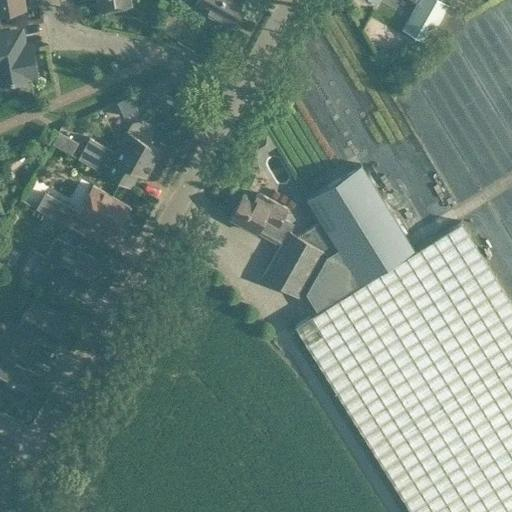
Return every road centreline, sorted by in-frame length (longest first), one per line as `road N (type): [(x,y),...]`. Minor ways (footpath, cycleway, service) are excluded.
road 1 (residential): [(42,446),(239,94)]
road 2 (residential): [(239,94),(152,53),(64,35),(53,0)]
